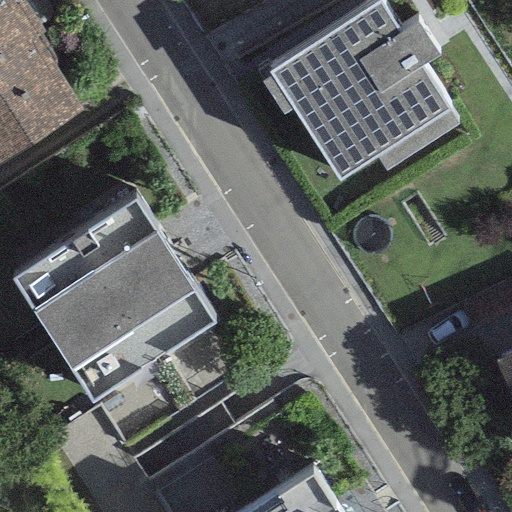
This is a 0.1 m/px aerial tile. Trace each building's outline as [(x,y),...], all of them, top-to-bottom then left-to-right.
[(0,0),(0,134),(83,81),(30,0),(0,0)] [(381,9),(269,79),(273,83),(262,90),(283,122),(293,115),(339,188),(376,165),(384,177),(458,131),(421,73),(444,59),(422,24),(399,38),(381,9)] [(219,294),(137,166),(11,246),(93,375),(219,294)] [(511,350),(492,358),(511,407),(511,350)] [(356,511),(312,441),(198,511),(356,511)]
